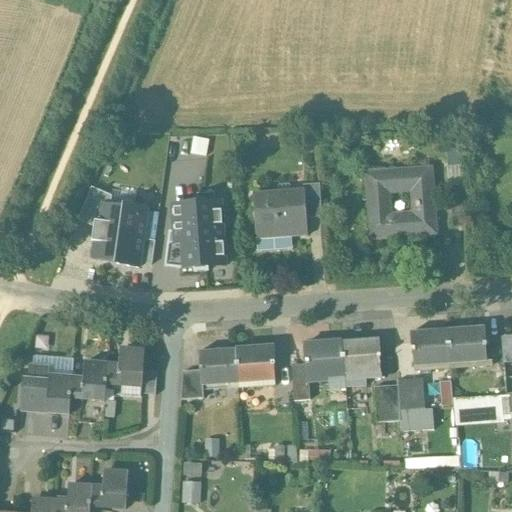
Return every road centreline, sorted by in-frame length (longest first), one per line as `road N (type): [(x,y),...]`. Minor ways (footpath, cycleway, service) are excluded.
road 1 (unclassified): [(175,312),(511,293)]
road 2 (unclassified): [(0,281),(175,312)]
road 3 (residential): [(165,446),(25,442)]
road 4 (residential): [(175,312),(165,446)]
